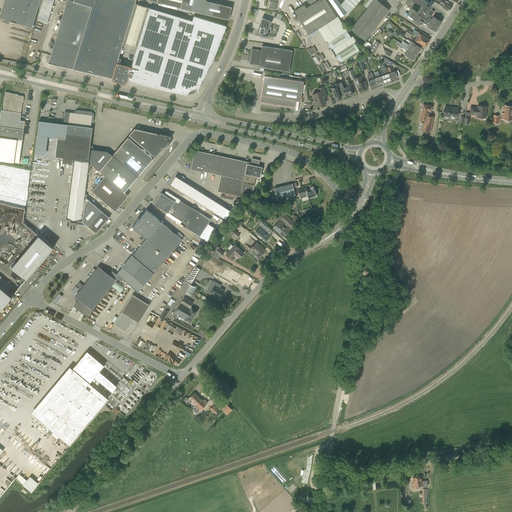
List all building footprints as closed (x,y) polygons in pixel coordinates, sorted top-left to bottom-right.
[(4,0),(0,15),(0,17),(32,27),(40,0),(4,0)] [(73,0),(73,1),(70,0),(65,0),(64,4),(66,5),(48,63),(73,69),(73,68),(113,77),(131,18),(135,0),(73,0)] [(182,0),(180,8),(229,19),(232,7),(206,0),(205,0),(182,0)] [(308,34),(317,28),(336,16),(325,0),(307,0),(310,4),(306,7),(304,4),(294,11),(297,15),(294,17),(296,21),(298,19),(308,34)] [(328,0),(341,17),(347,13),(348,14),(360,0),(343,0),(341,4),(338,0),(328,0)] [(364,6),(362,9),(365,11),(351,29),(365,40),(389,10),(377,0),(367,0),(363,5),(364,6)] [(426,21),(429,23),(432,19),(430,18),(434,11),(429,8),(432,4),(426,0),(407,0),(405,3),(412,7),(408,13),(414,17),(412,20),(418,25),(421,21),(424,23),(426,21)] [(437,0),(440,2),(439,3),(449,9),(453,4),(446,0),(437,0)] [(194,89),(196,89),(197,89),(198,89),(199,86),(200,86),(199,85),(206,73),(207,73),(206,71),(213,59),(214,59),(213,58),(215,54),(219,45),(220,45),(219,44),(226,26),(194,16),(192,21),(150,8),(127,81),(136,83),(137,84),(138,83),(151,86),(151,87),(152,87),(165,89),(166,90),(167,90),(180,93),(181,94),(182,93),(187,94),(187,93),(188,92),(188,91),(189,91),(190,90),(191,90),(192,89),(193,89),(194,89)] [(336,16),(317,28),(340,63),(360,51),(346,29),(344,29),(336,16)] [(432,19),(429,23),(428,26),(435,31),(441,21),(434,16),(432,19)] [(273,27),(272,33),(284,36),(285,32),(284,32),(286,21),(283,21),(284,18),(278,17),(277,20),(275,20),(274,27),(273,27)] [(268,27),(269,21),(261,19),(259,35),(268,36),(268,32),(270,32),(271,27),(268,27)] [(398,36),(399,35),(402,38),(405,34),(396,29),(393,33),(398,36)] [(405,34),(410,37),(413,32),(408,29),(405,34)] [(420,33),(416,30),(414,34),(417,36),(414,40),(425,47),(430,39),(420,33)] [(376,41),(369,51),(374,54),(380,44),(376,41)] [(401,43),(400,43),(410,50),(411,48),(414,50),(413,52),(417,54),(421,48),(411,41),(408,45),(403,41),(401,43)] [(410,50),(400,43),(399,46),(406,51),(404,54),(413,60),(417,54),(413,52),(414,50),(411,48),(410,50)] [(249,63),(259,65),(259,67),(289,72),(292,50),(262,45),(261,50),(252,49),(249,63)] [(381,59),(383,61),(388,64),(391,66),(393,63),(390,61),(383,57),(381,59)] [(381,76),(383,82),(390,79),(391,80),(392,80),(389,72),(387,70),(385,66),(383,67),(382,64),(379,65),(382,72),(380,73),(381,76)] [(388,70),(387,70),(389,72),(392,80),(394,79),(394,78),(397,77),(395,71),(393,71),(391,66),(387,67),(388,70)] [(356,84),(359,91),(367,88),(365,81),(363,81),(361,75),(355,77),(351,69),(347,71),(351,80),(353,79),(355,84),(356,84)] [(376,78),(375,78),(377,84),(383,82),(381,76),(380,76),(378,71),(374,72),(376,78)] [(377,84),(375,78),(374,79),(371,72),(367,74),(367,76),(367,77),(368,81),(370,87),(373,86),(374,86),(377,86),(377,85),(377,84)] [(260,102),(273,104),(277,105),(277,104),(295,107),(296,100),(300,101),(303,81),(264,75),(260,102)] [(348,85),(346,86),(349,95),(354,93),(349,79),(346,80),(348,85)] [(349,95),(346,86),(344,87),(342,82),(338,83),(343,97),(349,95)] [(331,86),(332,88),(331,88),(335,99),(341,97),(337,86),(336,86),(335,84),(331,86)] [(323,96),(327,95),(324,86),(318,88),(319,92),(312,94),(317,106),(326,102),(323,96)] [(18,95),(18,94),(10,93),(5,92),(5,98),(4,98),(3,103),(4,103),(3,110),(1,110),(0,117),(0,148),(1,149),(2,137),(22,140),(24,129),(25,121),(20,120),(22,102),(23,102),(24,97),(23,97),(23,96),(18,95)] [(423,104),(421,114),(419,122),(424,123),(422,131),(430,133),(434,117),(428,115),(429,111),(431,112),(432,106),(423,104)] [(477,107),(470,107),(470,114),(477,115),(476,117),(481,117),(481,115),(486,115),(487,106),(478,105),(477,107)] [(503,110),(505,110),(504,113),(502,113),(502,119),(511,119),(511,105),(503,105),(503,110)] [(452,107),(452,108),(445,106),(443,115),(449,116),(449,115),(457,116),(458,108),(452,107)] [(65,111),(63,123),(68,124),(68,125),(67,124),(65,138),(59,138),(57,157),(63,158),(62,162),(72,164),(73,159),(88,161),(92,128),(91,128),(92,121),(93,115),(91,112),(79,110),(78,113),(65,111)] [(135,129),(129,135),(154,157),(171,136),(135,129)] [(99,170),(105,175),(124,192),(154,157),(129,135),(99,170)] [(195,152),(191,168),(221,175),(217,191),(246,197),(253,189),(256,176),(260,177),(262,167),(195,152)] [(73,160),(66,218),(82,220),(89,162),(73,160)] [(124,192),(105,175),(92,191),(115,211),(119,206),(124,200),(128,195),(124,192)] [(170,184),(225,219),(231,211),(175,176),(170,184)] [(295,196),(293,188),(297,187),(296,183),(288,184),(274,187),(276,198),(275,198),(275,201),(277,200),(277,201),(295,196)] [(314,188),(306,190),(306,188),(298,190),(300,198),(308,196),(308,198),(316,196),(314,188)] [(206,216),(180,200),(166,191),(164,194),(161,192),(154,203),(167,212),(166,214),(180,224),(182,221),(184,218),(189,221),(185,227),(199,236),(210,219),(206,216)] [(84,203),(82,221),(96,233),(105,222),(109,217),(88,199),(84,203)] [(23,225),(26,208),(0,202),(0,228),(6,227),(15,230),(17,221),(10,221),(9,214),(14,214),(23,225)] [(181,238),(176,234),(159,219),(154,215),(147,209),(132,226),(147,239),(150,241),(136,258),(133,255),(132,255),(122,266),(116,274),(138,292),(144,285),(168,256),(182,239),(181,238)] [(278,222),(279,223),(274,228),(283,236),(288,230),(284,227),(286,225),(287,225),(291,220),(284,214),(278,222)] [(265,230),(268,227),(261,221),(258,224),(260,226),(255,232),(265,241),(270,235),(265,230)] [(216,228),(208,223),(200,236),(207,241),(216,228)] [(226,233),(235,240),(240,234),(231,227),(226,233)] [(53,247),(38,235),(14,266),(27,277),(53,247)] [(205,241),(196,235),(192,241),(201,247),(205,241)] [(256,242),(250,249),(259,257),(265,250),(256,242)] [(213,255),(217,259),(220,255),(221,256),(224,253),(219,249),(220,247),(216,244),(212,249),(215,252),(213,255)] [(239,249),(239,248),(235,244),(226,254),(230,258),(234,254),(239,258),(244,253),(239,249)] [(74,305),(87,315),(92,309),(115,279),(98,266),(75,296),(79,299),(74,305)] [(186,281),(192,284),(193,281),(191,280),(193,276),(195,278),(197,274),(192,271),(186,281)] [(219,277),(228,282),(230,279),(235,282),(239,276),(229,271),(228,273),(223,271),(219,277)] [(0,310),(12,296),(9,293),(13,288),(0,277),(0,310)] [(213,280),(208,288),(211,290),(210,293),(215,297),(216,295),(220,297),(224,289),(220,287),(221,285),(213,280)] [(184,281),(180,289),(192,296),(197,288),(184,281)] [(72,293),(71,295),(72,296),(78,288),(75,285),(70,292),(72,293)] [(132,294),(114,324),(126,332),(144,302),(132,294)] [(185,318),(184,319),(190,323),(197,311),(191,307),(190,308),(193,302),(184,297),(175,312),(185,318)] [(53,431),(59,436),(69,445),(97,411),(108,398),(90,383),(95,377),(99,371),(104,365),(87,351),(72,368),(73,369),(35,415),(53,431)] [(203,401),(194,392),(189,398),(198,406),(196,407),(200,411),(208,402),(204,399),(203,401)] [(213,405),(209,409),(212,411),(214,414),(215,415),(222,407),(218,404),(215,407),(213,405)] [(227,404),(222,409),(226,414),(232,409),(227,404)] [(16,460),(0,460),(0,465),(0,467),(8,467),(8,473),(14,473),(14,472),(17,472),(16,460)] [(39,482),(40,481),(38,479),(39,477),(32,471),(31,473),(37,478),(36,479),(39,482)] [(33,491),(40,483),(31,476),(28,479),(20,473),(16,478),(33,491)] [(423,487),(422,481),(421,476),(412,477),(413,482),(412,482),(413,488),(423,487)]
